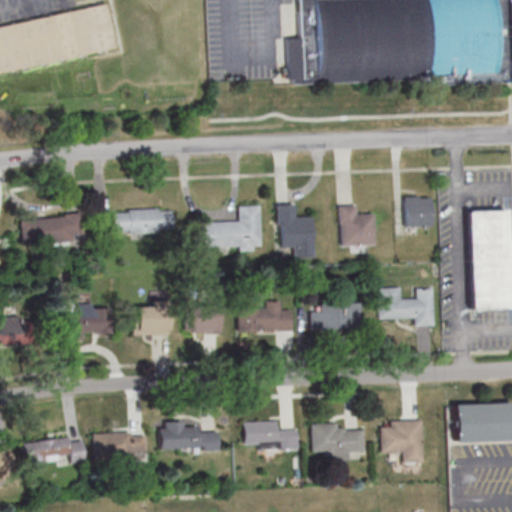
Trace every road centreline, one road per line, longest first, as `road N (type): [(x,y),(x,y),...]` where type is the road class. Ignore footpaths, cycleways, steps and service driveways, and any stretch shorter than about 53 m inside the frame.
road 1 (residential): [(511,366),(106,385),(0,399)]
road 2 (residential): [(511,136),(0,161)]
